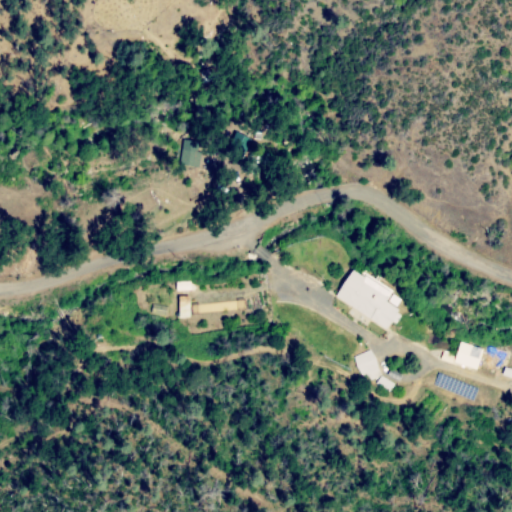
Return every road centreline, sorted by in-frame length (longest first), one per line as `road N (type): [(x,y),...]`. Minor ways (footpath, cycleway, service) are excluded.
road 1 (tertiary): [(511,276),(380,200),(345,193),(241,233),(37,288),(0,288)]
road 2 (residential): [(511,388),(375,340),(265,270),(241,233)]
